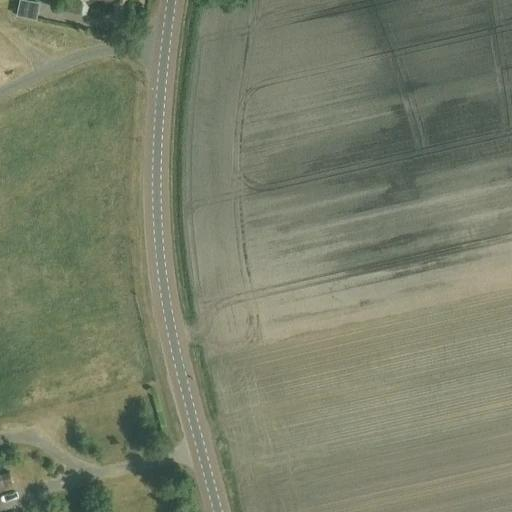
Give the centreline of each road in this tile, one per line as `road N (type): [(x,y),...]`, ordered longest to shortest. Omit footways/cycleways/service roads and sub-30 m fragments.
road 1 (tertiary): [(200,466),(161,257),(155,165),(171,0)]
road 2 (unclassified): [(73,495),(200,466)]
